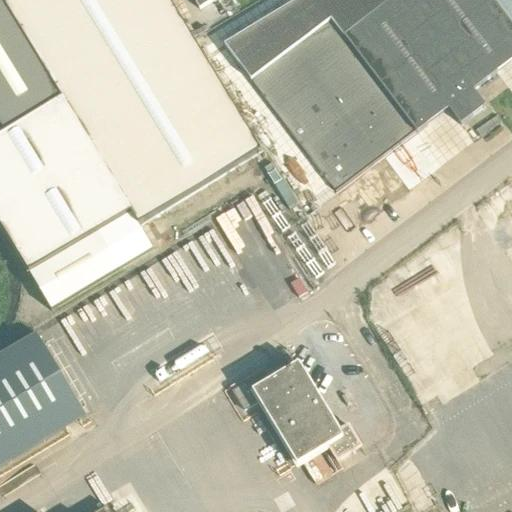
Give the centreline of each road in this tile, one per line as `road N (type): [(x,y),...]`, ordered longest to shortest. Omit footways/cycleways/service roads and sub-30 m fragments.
road 1 (unknown): [(339,289),(6,511)]
road 2 (unclassified): [(411,432),(333,294),(511,158)]
